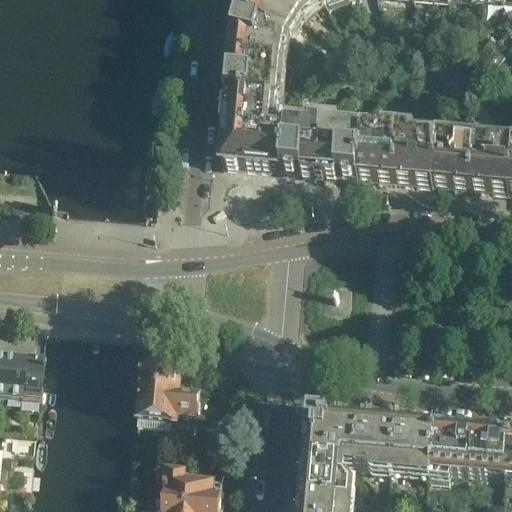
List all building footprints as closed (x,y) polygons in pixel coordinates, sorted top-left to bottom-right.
[(322,8),(317,0),(255,0),(253,3),(250,8),(248,13),(245,18),(243,23),(240,28),(238,33),(287,50),(287,48),(289,44),(291,40),(293,36),(297,31),(299,27),(302,24),(306,19),(311,15),(317,11),(322,8)] [(488,8),(488,0),(450,0),(451,0),(472,2),(472,7),(488,8)] [(511,5),(511,0),(488,0),(488,8),(505,10),(505,5),(511,5)] [(279,111),(282,69),(287,50),(238,33),(236,40),(234,47),(231,49),(228,85),(230,87),(228,106),(274,110),(279,111)] [(463,75),(463,67),(445,66),(444,74),(461,75),(463,75)] [(481,77),(482,69),(463,67),(463,75),(479,77),(481,77)] [(493,78),(494,70),(482,69),(481,77),(493,78)] [(511,74),(511,72),(503,71),(502,79),(511,79),(511,74)] [(460,87),(461,75),(444,74),(443,86),(460,87)] [(478,89),(479,77),(463,75),(461,75),(460,87),(478,89)] [(495,90),(497,78),(493,78),(481,77),(479,77),(478,89),(495,90)] [(511,79),(502,79),(497,78),(495,90),(511,91),(511,79)] [(271,141),(274,110),(228,106),(225,142),(265,146),(271,141)] [(319,185),(324,131),(307,130),(307,135),(290,133),(285,137),(284,142),(281,179),(301,181),(303,184),(319,185)] [(357,186),(361,140),(340,138),(340,133),(324,131),(319,185),(335,187),(338,184),(357,186)] [(395,190),(400,138),(383,137),(383,142),(361,140),(357,186),(395,190)] [(433,193),(437,147),(416,145),(416,140),(400,138),(395,190),(433,193)] [(281,179),(284,142),(271,141),(265,146),(225,142),(222,174),(227,174),(229,177),(237,178),(239,176),(281,179)] [(471,197),(476,145),(459,144),(459,149),(437,147),(433,193),(471,197)] [(509,200),(511,170),(511,153),(492,151),(492,147),(476,145),(471,197),(509,200)] [(171,169),(173,149),(156,147),(154,168),(171,169)] [(39,409),(44,366),(24,364),(24,368),(0,365),(0,411),(18,413),(19,408),(39,409)] [(199,423),(200,401),(178,399),(180,380),(169,379),(169,369),(147,367),(147,365),(144,365),(138,433),(195,438),(196,423),(199,423)] [(355,471),(359,427),(324,424),(322,422),(315,421),(313,423),(309,423),(309,426),(307,428),(306,436),(308,438),(306,466),(347,470),(355,471)] [(393,478),(397,431),(359,427),(355,471),(359,475),(393,478)] [(430,481),(431,477),(435,434),(434,434),(433,434),(431,432),(424,431),(422,433),(397,431),(393,478),(430,481)] [(468,485),(473,437),(435,434),(431,477),(451,479),(450,483),(468,485)] [(507,484),(511,441),(473,437),(468,485),(487,486),(487,482),(507,484)] [(352,488),(348,483),(346,483),(347,470),(306,466),(302,504),(350,508),(352,488)] [(221,499),(222,492),(220,489),(183,486),(184,478),(159,476),(158,487),(167,488),(166,495),(164,511),(223,511),(224,508),(222,506),(222,499),(221,499)] [(378,511),(381,503),(375,496),(369,501),(378,511)] [(383,511),(389,511),(390,504),(381,503),(378,511),(383,511)]
